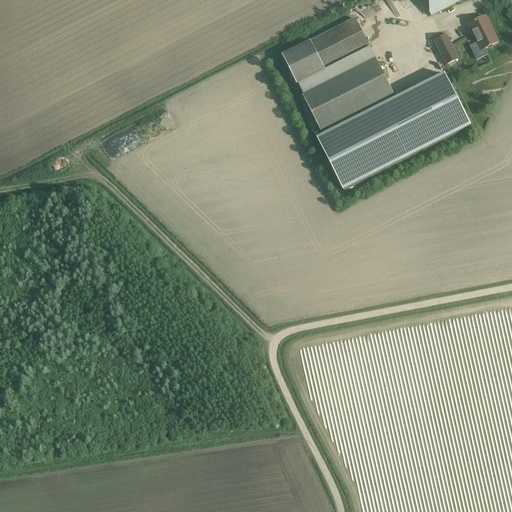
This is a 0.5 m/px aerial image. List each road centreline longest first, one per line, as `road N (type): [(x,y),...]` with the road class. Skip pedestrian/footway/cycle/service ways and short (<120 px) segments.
road 1 (track): [(343,511),(276,369),(276,339),(511,287)]
road 2 (track): [(97,175),(274,343)]
